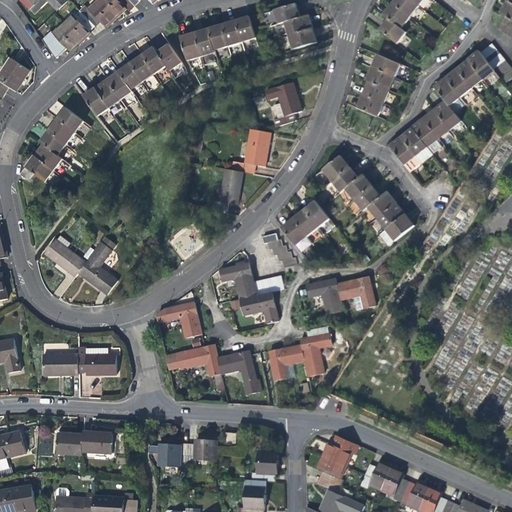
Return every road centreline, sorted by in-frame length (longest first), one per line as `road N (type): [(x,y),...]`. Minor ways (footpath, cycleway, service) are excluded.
road 1 (residential): [(206,295),(230,335),(260,340),(282,324),(296,280),(369,268),(424,226),(431,210)]
road 2 (residential): [(135,310),(103,319),(59,315),(33,294),(5,175),(7,146)]
road 3 (residential): [(511,498),(352,428),(300,421)]
road 4 (residential): [(321,126),(280,192),(196,268)]
road 5 (residential): [(374,147),(411,117),(428,79),(479,24)]
road 6 (residential): [(55,79),(128,26),(194,0)]
road 7 (residential): [(300,421),(147,411)]
road 8 (residential): [(0,405),(147,411)]
road 9 (residential): [(344,0),(341,52),(321,126)]
